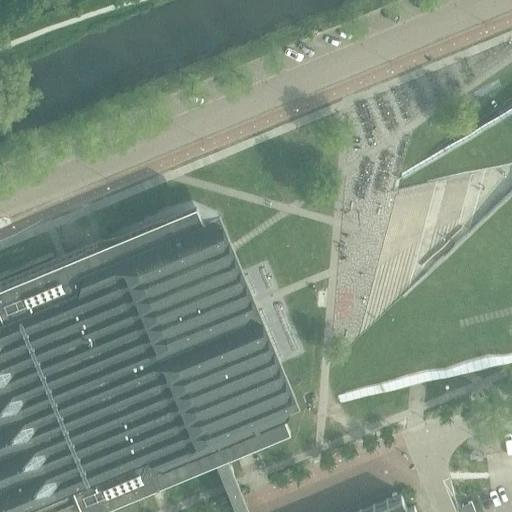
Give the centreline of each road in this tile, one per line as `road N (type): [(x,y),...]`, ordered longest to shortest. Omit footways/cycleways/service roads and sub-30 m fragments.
road 1 (unclassified): [(500,0),(0,207)]
road 2 (unclassified): [(444,511),(416,436),(511,422)]
